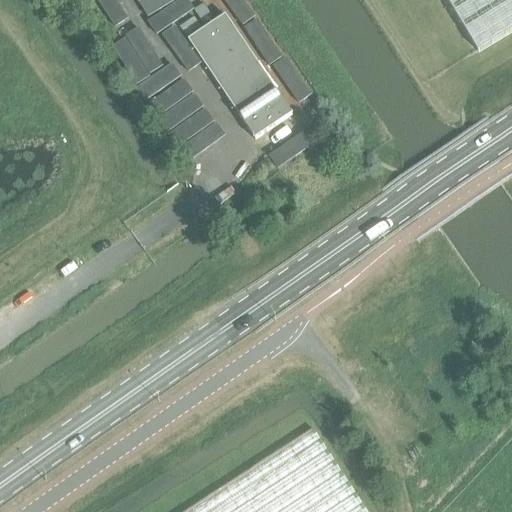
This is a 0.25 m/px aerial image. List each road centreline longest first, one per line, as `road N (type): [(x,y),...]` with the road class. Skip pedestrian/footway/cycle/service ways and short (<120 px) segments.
road 1 (primary): [(0,487),(511,131)]
road 2 (unclassified): [(38,511),(297,321)]
